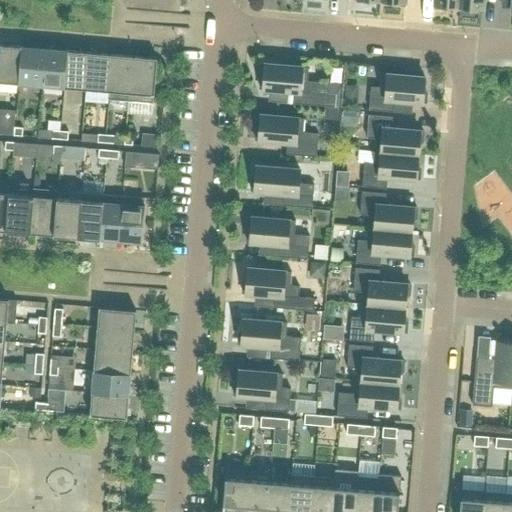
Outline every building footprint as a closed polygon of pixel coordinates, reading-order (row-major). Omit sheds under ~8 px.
[(459,0),(459,6),(469,6),(471,10),(482,11),(482,8),(483,0),(459,0)] [(0,81),(19,83),(22,46),(0,44),(0,81)] [(46,48),(22,46),(19,83),(43,85),(46,48)] [(64,87),(67,50),(46,48),(43,85),(64,87)] [(67,50),(64,87),(86,89),(89,52),(67,50)] [(110,91),(113,54),(89,52),(86,89),(110,91)] [(129,92),(132,55),(113,54),(110,91),(128,92),(129,92)] [(129,92),(128,92),(127,100),(153,102),(153,94),(154,94),(157,58),(132,55),(129,92)] [(261,77),(260,87),(263,88),(293,90),(292,102),(334,106),(335,94),(328,93),(329,82),(307,80),(308,67),(265,63),(264,74),(261,77)] [(371,86),(369,109),(393,111),(394,99),(422,101),(426,101),(426,91),(424,88),(425,77),(387,73),(386,87),(371,86)] [(256,128),(255,138),(259,139),(287,141),(286,153),(316,156),(318,133),(303,131),(304,118),(261,114),(260,125),(256,128)] [(375,150),(418,154),(419,144),(422,141),(423,131),(420,130),(391,128),(392,116),(368,114),(367,137),(376,138),(375,150)] [(0,120),(0,133),(14,135),(15,126),(15,122),(0,120)] [(15,126),(14,135),(22,135),(23,127),(15,126)] [(52,130),(52,138),(60,138),(60,130),(52,130)] [(60,130),(60,138),(68,139),(69,131),(60,130)] [(98,133),(97,142),(105,142),(106,134),(98,133)] [(114,135),(106,134),(105,142),(113,143),(114,135)] [(142,145),(157,147),(157,136),(143,134),(142,145)] [(124,144),(132,145),(133,136),(125,136),(124,144)] [(13,142),(5,141),(5,149),(13,150),(13,142)] [(22,142),(13,142),(13,150),(21,151),(22,142)] [(61,146),(53,145),(53,153),(61,154),(61,146)] [(69,146),(61,146),(61,154),(69,155),(69,146)] [(107,150),(99,149),(98,157),(106,158),(107,150)] [(119,151),(107,150),(106,158),(118,159),(119,151)] [(417,164),(418,154),(375,150),(373,163),(364,162),(362,186),(386,188),(387,176),(416,178),(419,178),(420,167),(417,164)] [(134,152),(126,151),(125,159),(133,160),(134,152)] [(252,179),(251,189),(254,190),(283,192),(282,204),(312,207),(314,184),(299,182),(300,169),(256,165),(255,176),(252,179)] [(347,196),(347,183),(335,182),(334,195),(347,196)] [(57,197),(58,197),(58,190),(33,188),(32,195),(33,195),(30,232),(54,234),(57,197)] [(369,214),(368,227),(412,231),(412,221),(416,218),(417,207),(414,207),(385,204),(386,192),(362,190),(360,213),(369,214)] [(0,229),(6,230),(9,193),(0,192),(0,229)] [(81,199),(78,236),(99,238),(103,193),(81,192),(80,199),(81,199)] [(9,193),(6,230),(30,232),(33,195),(32,195),(9,193)] [(122,195),(103,193),(99,238),(119,240),(122,195)] [(122,195),(119,240),(141,242),(145,205),(144,205),(144,197),(122,195)] [(57,197),(54,234),(78,236),(81,199),(80,199),(58,197),(57,197)] [(251,227),(248,230),(247,240),(250,241),(279,243),(278,255),(307,258),(309,235),(294,234),(295,220),(252,216),(251,227)] [(412,231),(368,227),(367,240),(358,239),(356,262),(380,264),(381,252),(409,255),(410,254),(413,255),(414,244),(411,240),(412,231)] [(329,240),(316,239),(315,256),(328,256),(329,240)] [(247,278),(243,281),(243,291),(246,292),(274,294),(273,306),(313,310),(314,297),(298,296),(299,285),(290,284),(291,271),(248,267),(247,278)] [(363,291),(362,304),(405,307),(406,297),(409,294),(410,284),(407,284),(407,283),(378,281),(379,269),(355,267),(353,290),(363,291)] [(17,300),(0,298),(0,321),(6,322),(7,320),(15,320),(17,300)] [(404,317),(405,307),(362,304),(360,316),(351,316),(349,339),(373,341),(374,329),(403,331),(406,331),(407,321),(404,317)] [(99,306),(97,327),(134,330),(136,310),(99,306)] [(63,308),(55,308),(53,324),(62,324),(63,308)] [(38,324),(46,325),(47,317),(39,316),(38,324)] [(242,329),(239,332),(238,342),(241,343),(270,345),(269,357),(299,360),(301,337),(286,335),(287,322),(243,318),(242,329)] [(37,332),(45,333),(46,325),(38,324),(37,332)] [(61,336),(62,324),(53,324),(52,336),(61,336)] [(97,327),(95,349),(132,352),(134,330),(97,327)] [(494,386),(511,387),(511,342),(496,341),(494,358),(476,356),(472,404),(492,406),(494,386)] [(356,367),(355,380),(398,384),(399,374),(403,371),(404,360),(400,360),(372,357),(373,345),(349,343),(347,367),(356,367)] [(130,373),(132,352),(95,349),(94,370),(130,373)] [(43,366),(44,354),(36,353),(35,365),(43,366)] [(59,359),(51,358),(50,366),(58,367),(59,359)] [(43,366),(35,365),(34,373),(42,374),(43,366)] [(58,367),(50,366),(49,374),(57,375),(58,367)] [(265,408),(289,410),(291,387),(281,387),(282,373),(239,369),(238,380),(235,383),(234,393),(237,394),(266,396),(265,408)] [(130,373),(94,370),(92,392),(129,395),(130,373)] [(398,393),(398,384),(355,380),(354,393),(339,392),(337,415),(367,417),(368,405),(396,408),(396,407),(400,408),(400,397),(398,393)] [(127,418),(129,395),(92,392),(90,414),(127,418)] [(314,397),(304,396),(303,408),(313,409),(314,397)] [(35,409),(43,410),(44,402),(35,401),(35,409)] [(44,402),(43,410),(55,411),(56,403),(44,402)] [(304,423),(318,425),(319,415),(305,413),(304,423)] [(253,415),(239,414),(239,424),(253,426),(253,415)] [(319,415),(318,425),(332,426),(333,416),(319,415)] [(275,417),(261,416),(260,426),(274,427),(275,417)] [(275,417),(274,427),(288,429),(289,419),(275,417)] [(361,425),(347,423),(346,434),(360,435),(361,425)] [(361,425),(360,435),(374,436),(375,426),(361,425)] [(397,428),(383,426),(382,437),(396,438),(397,428)] [(488,446),(488,436),(474,435),(473,445),(488,446)] [(510,438),(496,437),(495,447),(509,448),(510,438)] [(222,511),(245,511),(249,470),(226,469),(222,511)] [(249,470),(245,511),(266,511),(269,480),(270,480),(271,472),(249,470)] [(291,482),(288,511),(310,511),(313,476),(291,474),(290,482),(291,482)] [(310,511),(331,511),(334,486),(335,486),(335,478),(313,476),(310,511)] [(353,511),(375,511),(377,489),(378,489),(379,477),(356,476),(355,488),(356,488),(353,511)] [(269,480),(266,511),(288,511),(291,482),(290,482),(270,480),(269,480)] [(355,488),(335,486),(334,486),(331,511),(353,511),(356,488),(355,488)] [(377,489),(375,511),(397,511),(399,491),(378,489),(377,489)] [(459,511),(482,511),(484,490),(461,489),(459,511)] [(503,511),(505,492),(484,490),(482,511),(503,511)] [(503,511),(511,511),(511,492),(505,492),(503,511)]
